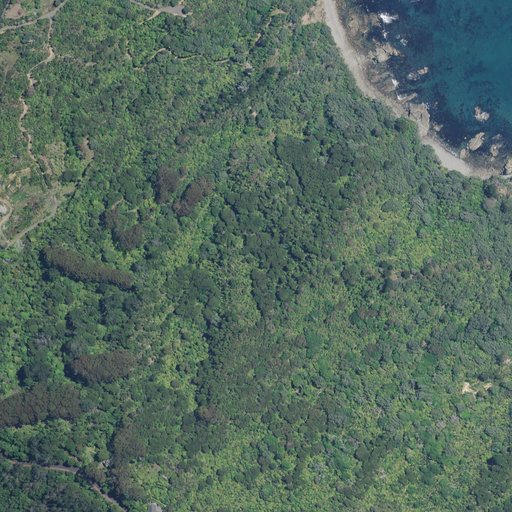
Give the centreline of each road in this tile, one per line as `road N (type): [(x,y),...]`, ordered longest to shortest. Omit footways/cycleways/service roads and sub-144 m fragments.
road 1 (track): [(0,215),(32,206),(32,136),(17,123),(20,92),(28,71),(49,57),(61,0)]
road 2 (unclassified): [(0,449),(77,469),(128,511)]
